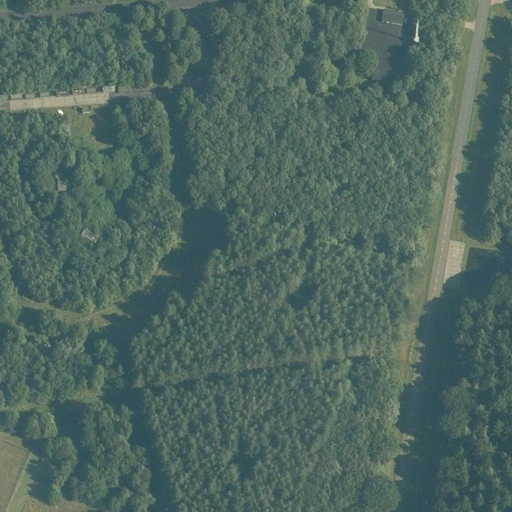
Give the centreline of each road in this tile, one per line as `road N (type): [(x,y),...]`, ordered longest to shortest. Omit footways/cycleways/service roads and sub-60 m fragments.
road 1 (unclassified): [(406,511),(438,256),(483,0)]
road 2 (unknown): [(0,99),(179,79),(202,60),(204,1)]
road 3 (unclassified): [(0,17),(217,0)]
